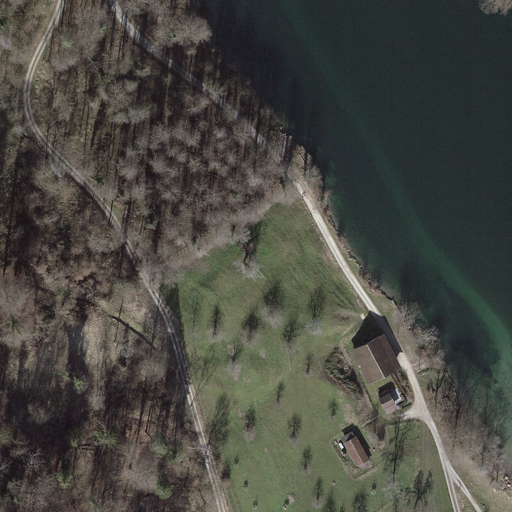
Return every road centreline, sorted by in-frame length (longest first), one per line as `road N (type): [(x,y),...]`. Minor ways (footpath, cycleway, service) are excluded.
road 1 (track): [(112,0),(133,32),(213,94),(302,189),(410,372),(446,464)]
road 2 (track): [(221,511),(164,311),(102,202),(28,115),(30,68),(62,0)]
